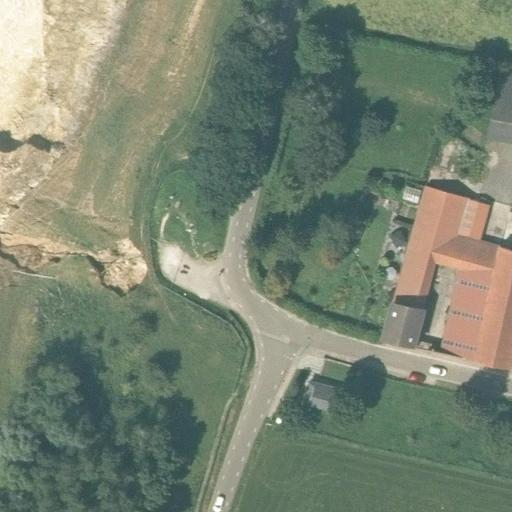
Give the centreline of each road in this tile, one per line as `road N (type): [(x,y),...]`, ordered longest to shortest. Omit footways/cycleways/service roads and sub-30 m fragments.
road 1 (tertiary): [(288,328),(247,303),(232,264),(292,0)]
road 2 (unclassified): [(511,385),(288,328)]
road 3 (tertiary): [(217,511),(288,328)]
